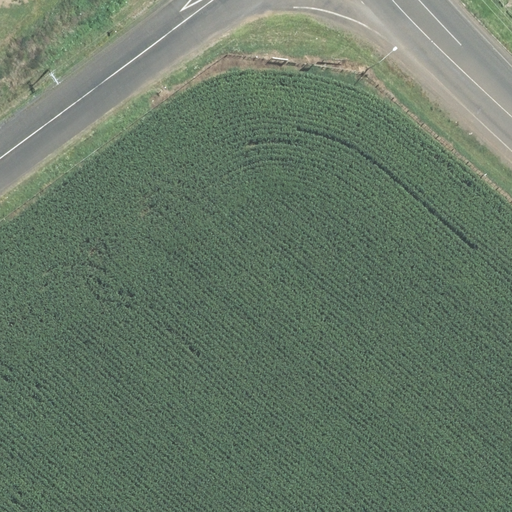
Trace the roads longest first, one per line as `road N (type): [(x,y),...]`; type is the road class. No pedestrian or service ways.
road 1 (unclassified): [(209,0),(0,156)]
road 2 (secondary): [(511,116),(398,0)]
